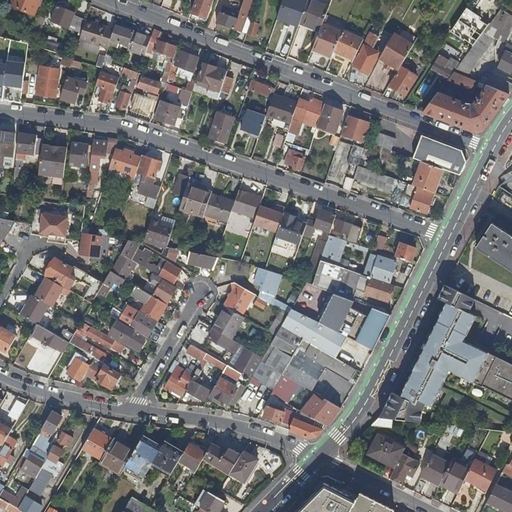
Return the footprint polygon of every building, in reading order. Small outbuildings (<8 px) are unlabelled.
[(12,0),(10,5),(33,15),(39,0),(12,0)] [(210,0),(209,0),(195,0),(191,13),(206,17),(211,1),(210,0)] [(243,0),(241,6),(239,12),(234,29),(241,31),(252,0),(251,0),(243,0)] [(329,7),(311,0),(307,0),(302,16),(299,23),(319,31),(322,24),(329,7)] [(231,9),(233,3),(228,2),(227,7),(222,6),(216,22),(234,29),(239,12),(231,9)] [(231,9),(239,12),(241,6),(233,3),(231,9)] [(51,22),(81,34),(85,20),(74,16),(74,14),(57,7),(51,22)] [(506,12),(500,9),(489,24),(483,32),(495,38),(497,39),(506,43),(511,31),(511,29),(511,16),(506,13),(506,12)] [(291,42),(293,42),(299,23),(302,16),(295,13),(287,34),(282,32),(283,28),(277,27),(271,43),(288,50),(291,42)] [(44,18),(39,16),(30,39),(28,44),(33,46),(44,18)] [(79,41),(108,50),(111,40),(114,29),(85,20),(81,34),(79,41)] [(251,21),(247,34),(254,37),(259,24),(251,21)] [(343,32),(322,24),(319,31),(312,50),(331,58),(334,51),(343,32)] [(130,46),(146,51),(151,38),(134,32),(133,32),(133,31),(123,27),(123,29),(115,26),(114,29),(111,40),(119,43),(120,38),(127,40),(126,42),(130,44),(130,46)] [(371,33),(377,36),(380,30),(373,27),(371,33)] [(157,41),(160,32),(154,29),(151,38),(146,51),(153,54),(154,51),(158,52),(157,55),(164,57),(163,59),(168,61),(160,82),(161,82),(165,83),(168,77),(173,62),(174,57),(173,57),(176,47),(157,41)] [(334,51),(353,60),(364,39),(343,30),(343,32),(334,51)] [(486,51),(495,38),(483,32),(475,43),(486,51)] [(372,50),(373,47),(379,37),(377,36),(371,33),(353,65),(369,73),(379,54),(376,52),(372,50)] [(402,68),(414,46),(393,35),(381,62),(402,68)] [(511,69),(511,46),(506,43),(497,39),(495,45),(503,49),(506,50),(506,52),(502,60),(498,67),(510,73),(511,69)] [(44,42),(42,47),(57,52),(59,47),(44,42)] [(17,64),(25,65),(28,45),(20,43),(17,64)] [(486,51),(475,43),(459,64),(453,72),(466,77),(486,51)] [(173,62),(168,77),(174,79),(179,66),(192,71),(198,57),(177,48),(174,57),(173,62)] [(431,68),(448,78),(453,72),(459,64),(449,58),(448,60),(439,54),(431,68)] [(114,57),(106,55),(103,63),(111,65),(114,57)] [(82,63),(73,60),(71,65),(71,66),(80,70),(82,63)] [(209,87),(219,91),(225,76),(226,71),(216,68),(214,72),(211,71),(212,67),(202,63),(195,84),(209,88),(209,87)] [(122,75),(137,80),(138,74),(139,73),(124,68),(124,69),(122,75)] [(402,68),(390,86),(405,95),(416,77),(402,68)] [(119,77),(101,71),(96,84),(103,86),(98,101),(110,105),(119,77)] [(472,93),(477,82),(477,81),(466,77),(453,72),(448,78),(445,82),(472,93)] [(511,85),(484,74),(477,81),(477,82),(486,85),(507,93),(511,86),(511,85)] [(232,78),(225,76),(219,91),(227,94),(232,78)] [(55,98),(56,90),(52,90),(53,79),(38,77),(36,96),(55,98)] [(139,87),(141,88),(145,89),(144,94),(143,97),(134,94),(131,105),(133,106),(132,111),(148,117),(150,110),(153,111),(156,101),(147,98),(149,90),(157,93),(160,83),(142,77),(139,87)] [(78,82),(67,78),(60,99),(75,103),(78,92),(83,94),(87,82),(79,79),(78,82)] [(189,80),(186,90),(192,92),(195,82),(189,80)] [(247,89),(272,98),(273,95),(273,93),(275,89),(256,82),(250,80),(247,89)] [(471,106),(438,93),(431,102),(424,112),(476,132),(484,130),(485,127),(487,123),(490,118),(494,112),(498,107),(508,94),(507,93),(486,85),(474,105),(471,106)] [(178,101),(188,104),(192,92),(186,90),(182,89),(178,101)] [(116,106),(125,109),(131,95),(121,92),(116,106)] [(266,115),(290,124),(297,102),(289,99),(288,100),(273,95),(272,98),(266,115)] [(287,132),(295,134),(298,135),(302,123),(304,124),(312,127),(310,133),(314,134),(317,125),(324,104),(310,99),(308,104),(298,100),(297,102),(290,124),(287,132)] [(176,107),(160,101),(154,119),(174,125),(179,108),(176,107)] [(188,104),(178,101),(176,107),(179,108),(186,110),(188,104)] [(336,132),(338,124),(339,121),(343,110),(324,104),(317,125),(336,132)] [(241,130),(259,135),(265,117),(247,111),(241,130)] [(211,134),(208,143),(223,148),(233,119),(217,114),(213,125),(211,134)] [(348,115),(342,134),(363,141),(370,122),(348,115)] [(0,160),(1,155),(13,157),(16,134),(0,131),(0,160)] [(375,131),(371,144),(390,150),(394,138),(375,131)] [(292,144),(295,134),(287,132),(284,141),(292,144)] [(272,146),(280,148),(284,135),(276,133),(272,146)] [(17,152),(27,154),(41,156),(43,146),(44,139),(37,138),(37,136),(20,134),(17,152)] [(420,135),(412,158),(419,161),(421,161),(441,168),(460,175),(466,161),(463,150),(428,138),(420,135)] [(105,152),(114,153),(115,149),(118,140),(109,139),(105,152)] [(105,142),(94,141),(93,147),(91,163),(88,184),(96,185),(101,152),(104,152),(105,142)] [(81,162),(91,163),(93,147),(89,147),(89,145),(73,143),(70,165),(80,166),(81,162)] [(346,164),(356,167),(357,165),(363,149),(352,145),(346,164)] [(41,156),(39,177),(63,181),(66,156),(58,156),(58,148),(43,146),(41,156)] [(126,177),(134,179),(141,157),(133,155),(134,153),(124,150),(124,152),(115,149),(114,153),(109,168),(127,174),(126,177)] [(292,169),(301,172),(306,156),(289,150),(284,164),(292,167),(292,169)] [(17,152),(16,152),(16,159),(25,160),(27,160),(27,154),(17,152)] [(139,191),(157,197),(160,187),(154,184),(156,178),(154,178),(157,169),(160,170),(163,162),(142,155),(141,157),(134,179),(134,181),(142,184),(139,191)] [(24,163),(25,160),(16,159),(13,177),(20,178),(22,163),(24,163)] [(421,161),(413,185),(434,192),(441,168),(421,161)] [(390,191),(394,178),(357,165),(356,167),(353,178),(390,191)] [(173,194),(178,196),(184,198),(188,186),(190,178),(179,174),(173,194)] [(62,191),(63,183),(52,182),(51,190),(62,191)] [(427,213),(434,192),(413,185),(408,183),(404,195),(413,198),(410,208),(427,213)] [(180,207),(204,215),(211,194),(188,186),(184,198),(180,207)] [(232,210),(256,218),(262,198),(239,190),(235,202),(232,210)] [(204,215),(228,223),(232,210),(235,202),(211,194),(204,215)] [(175,206),(180,208),(180,207),(184,198),(178,196),(175,206)] [(57,228),(82,232),(85,205),(61,202),(57,228)] [(277,233),(285,208),(277,205),(275,209),(275,211),(272,210),(260,206),(254,226),(277,233)] [(307,220),(284,211),(283,214),(295,218),(294,222),(306,225),(307,221),(307,220)] [(318,241),(312,261),(320,264),(321,260),(330,235),(335,217),(320,212),(316,224),(307,221),(306,225),(302,237),(311,239),(314,229),(324,232),(320,241),(318,241)] [(276,237),(299,244),(302,237),(306,225),(294,222),(295,218),(283,214),(276,237)] [(0,245),(13,221),(7,220),(0,218),(0,245)] [(145,240),(154,243),(160,226),(160,225),(161,222),(152,219),(145,240)] [(349,234),(347,240),(357,244),(362,228),(337,220),(334,229),(349,234)] [(511,234),(496,224),(479,248),(511,268),(511,234)] [(165,247),(165,248),(167,249),(169,242),(173,231),(173,230),(160,226),(154,243),(165,247)] [(192,237),(173,231),(169,242),(189,248),(192,237)] [(100,257),(102,234),(80,233),(79,255),(100,257)] [(331,263),(339,238),(330,235),(321,260),(331,263)] [(379,236),(374,249),(381,252),(383,247),(386,238),(379,236)] [(143,267),(146,262),(148,258),(153,251),(147,248),(143,255),(136,251),(140,243),(128,241),(121,254),(143,267)] [(400,243),(395,257),(411,262),(416,248),(400,243)] [(383,247),(381,252),(393,256),(395,251),(383,247)] [(175,262),(177,251),(168,249),(167,257),(175,262)] [(125,279),(135,262),(121,254),(111,271),(125,279)] [(376,264),(372,276),(390,282),(397,262),(372,254),(370,262),(376,264)] [(186,268),(212,274),(215,262),(189,257),(186,268)] [(63,285),(62,286),(69,290),(75,278),(69,275),(73,268),(56,258),(46,275),(63,285)] [(162,271),(159,276),(174,284),(182,270),(161,258),(156,267),(162,271)] [(371,278),(371,277),(331,263),(321,260),(320,264),(318,271),(313,285),(335,293),(353,300),(356,290),(388,301),(390,293),(393,285),(371,278)] [(309,268),(318,271),(320,264),(312,261),(309,268)] [(146,262),(143,267),(159,276),(162,271),(156,267),(146,262)] [(366,274),(372,276),(376,264),(370,262),(366,274)] [(261,286),(260,292),(274,296),(281,276),(257,269),(253,284),(261,286)] [(111,271),(103,284),(117,292),(125,279),(111,271)] [(152,273),(148,280),(159,286),(154,295),(167,303),(176,288),(173,286),(152,273)] [(90,287),(84,298),(92,303),(103,284),(86,274),(82,282),(90,287)] [(241,316),(254,294),(234,282),(233,284),(233,291),(224,305),(226,306),(241,316)] [(386,412),(382,419),(395,421),(421,423),(423,424),(424,413),(427,407),(433,410),(451,373),(459,378),(459,377),(509,401),(509,402),(511,403),(511,365),(466,343),(478,318),(471,315),(475,308),(478,301),(447,287),(444,293),(441,300),(449,304),(403,398),(394,394),(393,398),(386,412)] [(260,292),(259,297),(280,309),(288,314),(291,309),(292,308),(276,299),(274,296),(260,292)] [(335,293),(321,323),(347,337),(374,350),(391,314),(374,308),(369,316),(352,308),(355,301),(353,300),(335,293)] [(157,320),(161,313),(159,311),(161,307),(164,302),(151,294),(141,311),(157,320)] [(37,324),(49,304),(33,295),(21,315),(37,324)] [(137,301),(130,297),(126,304),(133,307),(137,301)] [(124,312),(119,321),(147,337),(157,321),(133,307),(126,304),(124,302),(120,310),(124,312)] [(226,306),(214,327),(231,338),(243,317),(241,316),(226,306)] [(280,309),(267,331),(276,336),(281,326),(288,314),(280,309)] [(336,357),(347,337),(321,323),(291,309),(288,314),(281,326),(336,357)] [(139,351),(147,337),(119,321),(118,320),(109,334),(139,351)] [(90,327),(81,321),(80,323),(77,329),(84,333),(86,334),(90,327)] [(0,348),(6,352),(20,330),(8,323),(4,329),(1,327),(0,328),(0,348)] [(31,334),(63,353),(68,343),(59,337),(37,324),(31,334)] [(90,327),(86,334),(120,353),(125,346),(91,326),(90,327)] [(298,347),(351,377),(356,369),(336,357),(281,326),(276,336),(271,344),(293,357),(298,347)] [(239,348),(241,344),(231,338),(214,327),(208,337),(235,354),(239,348)] [(64,329),(59,337),(68,343),(69,342),(73,336),(73,334),(64,329)] [(73,336),(81,340),(84,333),(77,329),(75,332),(73,334),(73,336)] [(81,340),(73,336),(69,342),(79,348),(83,342),(81,340)] [(83,342),(79,348),(86,352),(95,357),(103,362),(107,355),(83,342)] [(187,351),(202,360),(203,358),(206,352),(191,344),(187,351)] [(251,378),(273,391),(282,374),(293,357),(271,344),(264,356),(251,378)] [(262,356),(246,347),(244,351),(234,369),(241,373),(243,374),(250,378),(250,377),(262,356)] [(298,347),(293,357),(282,374),(298,383),(313,392),(319,382),(316,381),(325,367),(349,381),(351,377),(298,347)] [(66,372),(81,380),(85,374),(95,357),(86,352),(83,357),(79,355),(78,358),(76,357),(69,367),(66,372)] [(203,358),(224,370),(227,365),(224,363),(206,352),(203,358)] [(69,367),(76,357),(73,355),(66,366),(69,367)] [(106,365),(106,364),(103,362),(95,357),(85,374),(111,388),(120,373),(106,365)] [(220,377),(225,381),(233,368),(227,365),(224,370),(220,377)] [(164,388),(180,397),(193,375),(177,366),(164,388)] [(214,366),(211,370),(219,374),(222,370),(214,366)] [(233,368),(225,381),(237,388),(228,403),(234,406),(246,387),(237,381),(241,373),(234,369),(233,368)] [(204,379),(195,374),(186,390),(204,399),(209,390),(200,385),(204,379)] [(287,402),(298,383),(282,374),(273,391),(271,393),(287,402)] [(228,403),(237,388),(225,381),(220,377),(208,397),(218,403),(220,399),(228,403)] [(314,395),(302,411),(311,416),(313,414),(321,419),(320,421),(327,425),(342,408),(325,398),(323,401),(314,395)] [(264,415),(291,425),(294,418),(296,413),(285,409),(286,408),(278,405),(277,409),(267,405),(264,415)] [(298,420),(294,418),(291,425),(289,430),(309,437),(317,436),(327,425),(320,421),(311,416),(302,411),(298,420)] [(62,417),(53,412),(40,433),(47,437),(50,432),(52,434),(62,417)] [(0,442),(3,444),(10,433),(12,429),(0,422),(0,442)] [(113,440),(93,428),(81,449),(101,460),(113,440)] [(501,440),(510,445),(511,444),(511,441),(511,431),(505,431),(501,440)] [(67,446),(68,443),(66,442),(69,436),(62,432),(54,446),(47,459),(42,467),(51,472),(57,476),(64,464),(58,461),(64,450),(62,449),(65,445),(67,446)] [(0,466),(2,467),(5,461),(10,464),(14,456),(10,454),(19,438),(10,433),(3,444),(0,449),(0,493),(2,491),(0,489),(0,466)] [(30,450),(40,456),(48,442),(47,437),(40,433),(30,450)] [(367,454),(395,469),(403,453),(405,448),(378,434),(367,454)] [(124,468),(142,479),(150,465),(161,447),(143,436),(134,452),(124,468)] [(110,467),(121,473),(124,468),(134,452),(113,440),(101,460),(99,464),(108,469),(110,467)] [(150,465),(170,476),(179,460),(184,451),(165,440),(161,447),(150,465)] [(48,442),(40,456),(47,459),(54,446),(48,442)] [(179,460),(197,470),(202,460),(206,453),(189,443),(184,451),(179,460)] [(416,449),(407,444),(405,448),(414,453),(416,449)] [(202,460),(229,475),(230,473),(240,456),(226,448),(224,452),(211,445),(206,453),(202,460)] [(30,450),(27,448),(23,456),(27,459),(42,467),(47,459),(40,456),(30,450)] [(245,482),(251,471),(247,468),(254,457),(243,451),(240,456),(230,473),(245,482)] [(407,474),(412,477),(421,459),(413,455),(412,458),(403,453),(395,469),(391,475),(403,481),(406,477),(407,474)] [(475,459),(487,465),(490,460),(477,454),(475,459)] [(450,464),(432,455),(421,476),(439,486),(440,484),(450,464)] [(16,467),(21,469),(27,459),(23,456),(16,467)] [(247,468),(251,471),(258,460),(254,457),(247,468)] [(27,459),(21,469),(36,478),(42,467),(27,459)] [(470,468),(452,459),(450,464),(440,484),(449,488),(448,491),(456,495),(465,478),(470,468)] [(487,465),(475,459),(470,468),(465,478),(487,490),(497,471),(487,465)] [(502,471),(511,475),(511,466),(511,465),(506,463),(502,471)] [(36,478),(45,483),(51,472),(42,467),(36,478)] [(39,493),(45,483),(36,478),(30,488),(39,493)] [(350,511),(357,499),(324,483),(293,511),(350,511)] [(487,502),(507,511),(511,511),(511,494),(495,486),(487,502)] [(22,501),(3,490),(2,491),(0,493),(0,497),(1,498),(18,508),(21,504),(22,501)] [(210,493),(201,508),(208,511),(217,511),(224,501),(210,493)] [(395,510),(361,493),(357,499),(350,511),(393,511),(394,511),(395,510)] [(21,504),(34,511),(38,511),(42,506),(25,496),(22,501),(21,504)] [(208,511),(201,508),(182,497),(181,496),(175,507),(183,511),(208,511)] [(158,511),(132,497),(122,511),(158,511)] [(0,499),(0,504),(13,511),(21,511),(22,510),(18,508),(1,498),(0,499)] [(507,511),(487,502),(486,504),(501,511),(507,511)]
